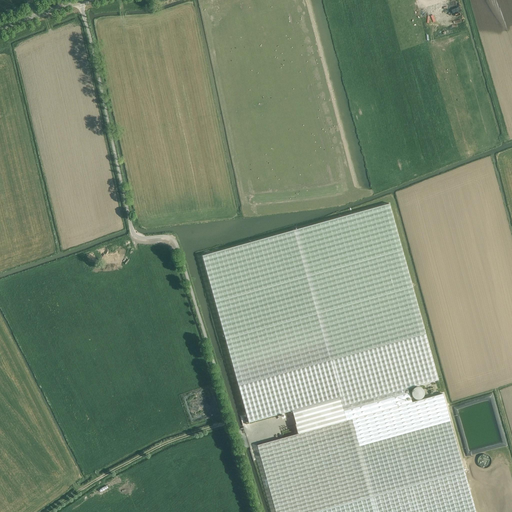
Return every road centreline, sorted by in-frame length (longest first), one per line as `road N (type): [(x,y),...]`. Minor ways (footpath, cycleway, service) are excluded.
road 1 (unclassified): [(80,3),(132,231),(176,244),(260,511)]
road 2 (track): [(232,421),(144,454),(50,511)]
